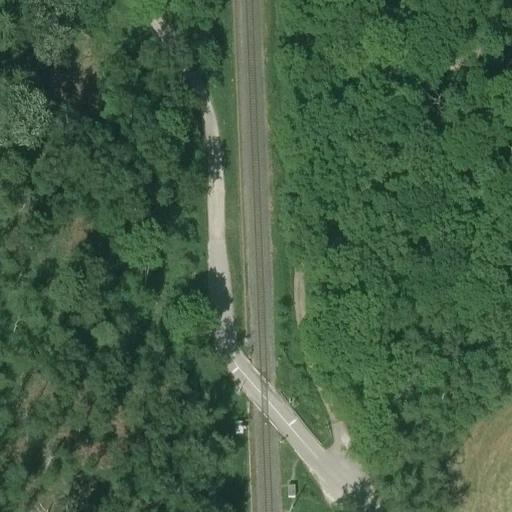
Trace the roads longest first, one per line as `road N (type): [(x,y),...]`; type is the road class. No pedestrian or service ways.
road 1 (track): [(363,504),(310,374),(301,255),(334,104),(511,42)]
road 2 (track): [(140,0),(213,98),(217,361),(368,511)]
